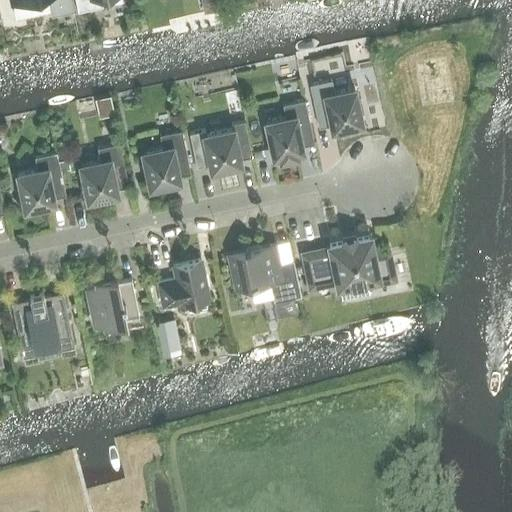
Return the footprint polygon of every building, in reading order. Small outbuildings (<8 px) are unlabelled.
[(11,0),(12,4),(29,0),(48,0),(51,16),(73,11),(70,0),(11,0)] [(75,0),(78,12),(103,7),(101,0),(75,0)] [(218,12),(215,0),(195,0),(196,2),(199,16),(218,12)] [(356,125),(362,123),(359,110),(362,109),(360,101),(357,101),(354,88),(334,93),(331,79),(309,84),(319,127),(326,126),(332,130),(338,128),(339,133),(356,129),(356,125)] [(285,118),(265,122),(273,157),(279,155),(280,160),(298,156),(297,152),(303,150),(302,146),(314,143),(305,100),(283,104),(285,118)] [(112,108),(99,111),(100,117),(113,115),(112,108)] [(205,130),(189,133),(197,167),(210,164),(211,170),(217,169),(218,173),(235,169),(235,165),(241,164),(240,159),(252,156),(244,121),(231,123),(232,129),(206,134),(205,130)] [(179,176),(191,173),(181,130),(159,135),(162,148),(142,152),(150,187),(156,186),(157,190),(174,186),(173,182),(180,181),(179,176)] [(100,161),(80,165),(87,200),(93,198),(94,203),(112,199),(111,195),(117,194),(116,189),(128,186),(119,143),(97,148),(100,161)] [(17,174),(20,187),(17,188),(18,196),(22,196),(25,209),(31,207),(32,212),(49,208),(48,204),(54,203),(53,198),(66,195),(56,152),(34,157),(37,170),(17,174)] [(68,160),(58,162),(61,171),(70,170),(68,160)] [(338,285),(342,284),(344,296),(372,291),(370,283),(394,278),(388,251),(373,254),(370,236),(356,239),(355,237),(343,240),(343,242),(329,245),(330,249),(304,254),(310,283),(336,277),(338,285)] [(293,297),(300,296),(293,260),(278,263),(274,244),(220,255),(220,256),(228,255),(235,287),(227,289),(227,290),(270,281),(274,301),(282,300),(293,297)] [(181,304),(209,299),(201,259),(173,265),(176,278),(158,282),(163,305),(181,302),(181,304)] [(86,288),(94,325),(104,323),(105,327),(126,322),(125,318),(139,315),(131,278),(117,281),(117,277),(95,282),(96,286),(86,288)] [(60,349),(74,346),(62,292),(44,296),(43,293),(29,296),(30,298),(11,302),(23,356),(37,353),(34,344),(58,339),(60,349)] [(297,312),(293,297),(282,300),(285,315),(297,312)] [(171,320),(158,323),(161,336),(174,333),(171,320)]
